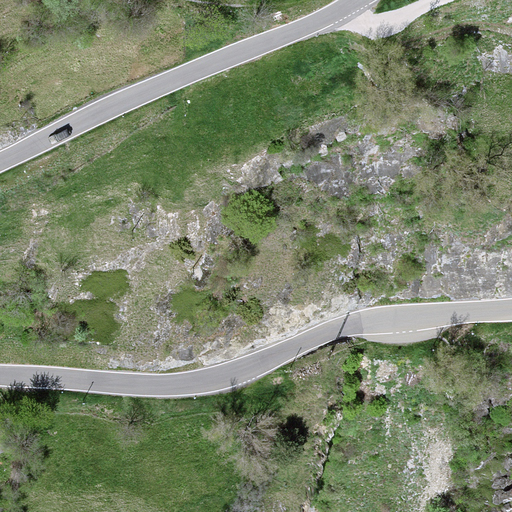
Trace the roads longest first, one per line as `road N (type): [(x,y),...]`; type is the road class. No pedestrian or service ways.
road 1 (tertiary): [(511,309),(362,321),(194,381),(0,374)]
road 2 (tertiary): [(0,161),(356,0)]
